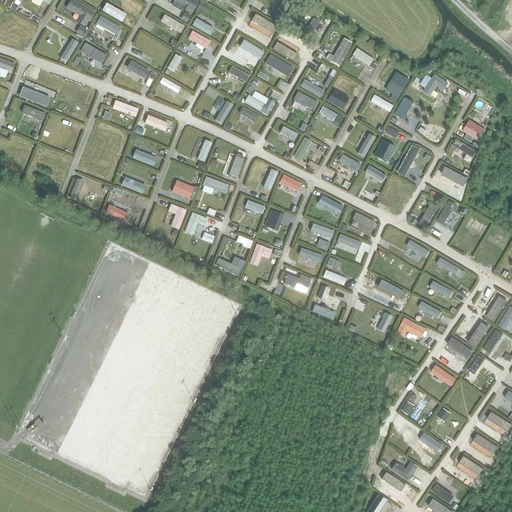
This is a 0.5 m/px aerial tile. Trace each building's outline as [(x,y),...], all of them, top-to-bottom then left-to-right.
[(6,0),(3,5),(9,9),(13,3),(7,0),(6,0)] [(95,12),(73,0),(70,0),(66,9),(78,16),(75,22),(84,27),(88,21),(90,22),(95,12)] [(109,0),(128,11),(133,3),(127,0),(109,0)] [(199,2),(195,0),(171,0),(183,6),(181,9),(188,13),(189,10),(193,12),(199,2)] [(291,3),(286,0),(282,0),(272,18),(280,22),(291,3)] [(180,20),(186,23),(191,16),(184,13),(180,20)] [(255,14),(251,21),(272,33),(276,26),(255,14)] [(160,22),(180,34),(184,27),(164,15),(160,22)] [(100,17),(95,24),(97,25),(104,29),(116,36),(121,28),(100,17)] [(192,26),(209,36),(214,29),(196,19),(192,26)] [(310,38),(319,22),(313,19),(308,28),(300,23),(296,29),(310,38)] [(80,26),(76,33),(82,36),(86,30),(80,26)] [(210,42),(192,32),(188,39),(196,44),(203,48),(206,50),(210,42)] [(329,54),(326,59),(330,62),(331,62),(339,67),(343,60),(342,60),(352,43),(343,38),(333,57),(329,54)] [(79,44),(72,40),(60,59),(67,63),(79,44)] [(239,48),(259,60),(264,52),(243,40),(239,48)] [(84,41),(80,49),(101,61),(105,53),(84,41)] [(277,43),(272,50),(293,62),(297,55),(277,43)] [(176,49),(181,52),(184,47),(179,44),(176,49)] [(352,56),(368,66),(373,59),(356,49),(352,56)] [(167,68),(174,73),(178,65),(182,59),(175,55),(167,68)] [(271,68),(271,67),(281,73),(287,77),(292,68),(270,56),(265,64),(271,68)] [(0,67),(11,72),(14,64),(0,58),(0,67)] [(126,69),(145,80),(149,72),(130,61),(126,69)] [(232,66),(228,73),(239,79),(238,81),(243,84),(244,82),(246,83),(249,77),(232,66)] [(332,70),(328,77),(333,79),(337,72),(332,70)] [(398,73),(388,91),(399,97),(409,80),(398,73)] [(427,76),(420,85),(425,88),(422,92),(430,97),(437,87),(444,91),(449,84),(435,74),(431,79),(427,76)] [(159,83),(177,94),(180,88),(162,78),(159,83)] [(304,80),(300,87),(320,98),(324,92),(304,80)] [(49,99),(22,88),(19,98),(45,108),(49,99)] [(349,99),(333,90),(327,101),(343,110),(349,99)] [(293,102),(303,108),(304,106),(314,112),(318,104),(298,93),(293,102)] [(268,100),(265,105),(248,95),(244,102),(266,115),(273,103),(268,100)] [(393,106),(373,95),(370,102),(390,113),(393,106)] [(394,115),(404,120),(414,103),(404,98),(394,115)] [(112,109),(135,118),(138,110),(115,101),(112,109)] [(233,106),(227,102),(215,121),(221,125),(233,106)] [(24,106),(21,113),(41,121),(44,114),(24,106)] [(238,114),(255,123),(259,116),(242,107),(238,114)] [(318,114),(332,122),(336,115),(322,107),(318,114)] [(339,125),(341,122),(344,118),(338,114),(335,119),(334,122),(339,125)] [(144,125),(164,133),(167,124),(147,116),(144,125)] [(484,130),(469,120),(462,132),(477,141),(484,130)] [(133,133),(140,136),(142,130),(136,127),(133,133)] [(283,127),(279,133),(293,141),(297,135),(283,127)] [(389,128),(386,134),(391,137),(394,131),(389,128)] [(357,154),(364,158),(376,139),(368,135),(357,154)] [(304,138),(293,158),(300,162),(311,142),(304,138)] [(212,143),(204,140),(197,159),(204,162),(212,143)] [(389,156),(394,146),(383,140),(374,155),(382,160),(385,154),(389,156)] [(452,146),(472,159),(476,152),(456,140),(452,146)] [(405,178),(420,151),(412,147),(397,174),(405,178)] [(131,158),(153,167),(156,158),(135,150),(131,158)] [(244,158),(236,155),(227,177),(236,181),(244,158)] [(342,155),(338,162),(357,173),(361,165),(342,155)] [(210,166),(216,168),(218,162),(212,160),(210,166)] [(196,169),(203,171),(205,165),(199,163),(196,169)] [(383,183),(387,177),(369,167),(365,173),(383,183)] [(446,168),(442,175),(463,186),(466,179),(446,168)] [(278,173),(270,170),(262,188),(270,192),(278,173)] [(279,183),(297,193),(301,185),(283,175),(279,183)] [(120,186),(142,195),(145,186),(124,177),(120,186)] [(202,186),(225,194),(229,186),(205,177),(202,186)] [(83,182),(76,179),(68,199),(76,201),(83,182)] [(194,188),(176,180),(171,192),(189,200),(194,188)] [(345,181),(342,187),(347,190),(350,184),(345,181)] [(343,208),(322,197),(319,204),(339,215),(343,208)] [(247,201),(244,208),(261,215),(264,207),(247,201)] [(452,212),(454,213),(457,208),(455,207),(456,205),(449,201),(436,222),(442,226),(452,212)] [(179,230),(187,211),(171,204),(168,212),(175,215),(170,227),(179,230)] [(438,208),(431,204),(418,225),(425,229),(438,208)] [(105,213),(125,222),(128,215),(108,206),(105,213)] [(279,225),(283,215),(271,210),(265,227),(273,230),(276,224),(279,225)] [(470,210),(448,248),(470,261),(493,224),(470,210)] [(192,213),(184,232),(192,236),(197,224),(205,227),(208,219),(192,213)] [(352,220),(372,230),(375,223),(356,213),(352,220)] [(312,223),(309,231),(330,239),(333,232),(312,223)] [(339,235),(337,242),(357,250),(360,243),(339,235)] [(238,237),(236,242),(243,245),(242,247),(250,250),(253,243),(238,237)] [(329,245),(319,241),(316,248),(326,252),(329,245)] [(429,252),(411,241),(407,248),(425,259),(429,252)] [(256,244),(249,264),(257,267),(262,255),(269,258),(272,250),(256,244)] [(322,256),(301,249),(299,256),(319,263),(322,256)] [(279,258),(281,252),(275,250),(272,256),(279,258)] [(511,267),(511,252),(499,273),(506,277),(511,267)] [(214,266),(238,277),(241,269),(245,262),(234,257),(231,265),(218,258),(214,266)] [(330,258),(326,267),(331,269),(335,260),(330,258)] [(455,276),(459,270),(441,259),(437,265),(455,276)] [(464,273),(460,270),(456,276),(461,279),(464,273)] [(346,279),(325,271),(323,278),(343,286),(346,279)] [(382,282),(378,289),(399,300),(403,293),(382,282)] [(449,299),(453,293),(433,282),(429,289),(449,299)] [(499,298),(487,318),(494,322),(506,302),(499,298)] [(418,309),(438,319),(442,312),(422,302),(418,309)] [(314,305),(311,312),(332,320),(335,313),(314,305)] [(498,327),(504,331),(511,319),(511,310),(510,309),(498,327)] [(384,333),(392,317),(385,314),(377,329),(384,333)] [(421,338),(425,330),(403,319),(396,334),(403,337),(406,331),(421,338)] [(482,323),(468,343),(475,348),(489,328),(482,323)] [(496,331),(484,349),(490,353),(502,335),(496,331)] [(452,338),(448,345),(467,359),(472,352),(452,338)] [(478,356),(468,371),(474,375),(484,360),(478,356)] [(436,366),(431,373),(451,387),(455,380),(436,366)] [(408,400),(401,410),(407,414),(414,404),(408,400)] [(444,422),(450,414),(444,409),(438,417),(444,422)] [(492,412),(487,419),(507,432),(511,425),(492,412)] [(424,433),(420,440),(438,452),(442,446),(424,433)] [(478,434),(473,441),(493,454),(498,447),(478,434)] [(464,456),(459,463),(479,477),(484,470),(464,456)] [(396,463),(391,471),(408,482),(418,467),(411,463),(406,470),(396,463)] [(429,463),(425,468),(430,471),(434,467),(429,463)] [(385,474),(381,480),(401,492),(405,486),(385,474)] [(449,503),(454,495),(437,484),(432,491),(449,503)] [(378,496),(367,511),(379,511),(386,502),(378,496)] [(450,511),(433,500),(428,507),(435,511),(450,511)]
